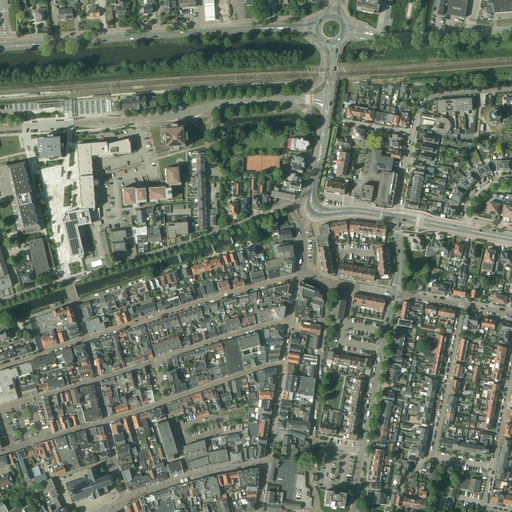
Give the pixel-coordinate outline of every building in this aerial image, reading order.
[(150,7),(150,4),(155,4),(154,0),(146,0),(147,4),(145,4),(145,7),(143,7),(143,14),(144,14),(144,15),(147,15),(147,14),(152,14),(152,7),(150,7)] [(169,0),(169,2),(163,2),(164,13),(172,12),(172,9),(176,8),(175,1),(174,0),(169,0)] [(179,0),(180,8),(195,7),(194,0),(179,0)] [(213,0),(203,0),(205,22),(215,22),(213,0)] [(375,11),(379,12),(380,6),(380,5),(381,1),(381,0),(359,0),(360,2),(359,2),(357,8),(362,9),(361,12),(375,14),(375,11)] [(436,0),(435,6),(439,7),(438,15),(443,16),(445,0),(436,0)] [(465,18),(468,2),(456,0),(449,0),(447,15),(465,18)] [(511,0),(487,0),(488,5),(493,4),(493,10),(494,12),(494,14),(511,12),(511,0)] [(126,11),(128,11),(128,4),(126,4),(125,2),(119,2),(119,4),(114,5),(114,10),(117,10),(118,16),(126,15),(126,11)] [(65,10),(65,20),(72,19),(72,12),(77,12),(76,6),(73,6),(73,9),(71,9),(65,10)] [(59,20),(65,20),(65,10),(58,10),(57,10),(56,7),(53,7),(53,14),(58,13),(59,20)] [(89,18),(99,17),(99,10),(96,10),(95,7),(89,7),(89,10),(89,18)] [(494,12),(493,10),(492,10),(491,10),(486,7),(482,11),(482,16),(487,19),(492,16),(492,13),(494,12)] [(37,13),(36,14),(37,22),(44,21),(43,13),(45,13),(45,9),(38,9),(38,11),(37,11),(37,13)] [(145,107),(155,107),(154,98),(144,99),(144,98),(132,99),(132,100),(122,100),(122,109),(133,108),(133,109),(136,109),(136,110),(141,110),(141,109),(145,108),(145,107)] [(472,98),(463,99),(464,112),(473,111),(472,98)] [(454,99),(446,100),(447,113),(455,112),(454,99)] [(463,99),(454,99),(455,112),(464,112),(463,99)] [(446,100),(437,101),(438,113),(447,113),(446,100)] [(353,118),(354,116),(353,116),(355,109),(355,107),(355,106),(348,105),(348,110),(346,110),(345,114),(347,114),(346,117),(353,118)] [(375,122),(381,123),(383,114),(384,106),(381,106),(380,113),(377,113),(375,122)] [(360,117),(362,108),(355,107),(355,109),(353,116),(354,116),(360,117)] [(369,107),(368,110),(367,118),(366,118),(366,120),(373,121),(375,108),(369,107)] [(387,124),(389,115),(390,107),(387,107),(386,114),(383,114),(381,123),(387,124)] [(367,118),(368,110),(362,108),(360,117),(366,118),(367,118)] [(392,115),(389,115),(387,124),(393,125),(394,117),(396,109),(393,108),(392,115)] [(491,116),(491,118),(491,119),(492,120),(492,121),(494,122),(495,123),(496,123),(497,123),(498,123),(499,124),(501,123),(500,122),(501,121),(501,120),(502,119),(502,117),(502,116),(501,115),(500,114),(499,113),(498,112),(497,112),(496,112),(495,111),(494,111),(493,111),(492,112),(492,113),(493,113),(492,114),(492,115),(491,116)] [(408,127),(409,119),(410,115),(402,113),(402,115),(400,126),(408,127)] [(433,125),(433,126),(433,127),(434,129),(434,130),(435,131),(435,132),(436,132),(437,133),(438,134),(439,134),(440,135),(441,135),(442,135),(443,135),(444,135),(445,135),(446,134),(447,134),(447,133),(448,133),(448,132),(449,132),(450,131),(450,130),(451,129),(451,127),(451,126),(451,125),(451,124),(450,123),(450,122),(449,121),(448,120),(447,119),(446,118),(444,118),(443,118),(442,117),(441,118),(440,118),(439,118),(438,119),(437,119),(436,120),(435,121),(435,122),(434,123),(434,124),(433,125)] [(163,135),(161,135),(161,143),(164,143),(164,149),(169,149),(171,149),(171,151),(178,151),(178,148),(185,148),(184,141),(187,141),(186,133),(184,134),(183,127),(177,127),(176,125),(169,126),(169,128),(163,129),(163,135)] [(353,134),(353,138),(355,139),(354,141),(355,143),(358,144),(360,142),(360,140),(364,140),(367,141),(368,133),(365,133),(366,131),(363,130),(363,129),(355,128),(354,134),(353,134)] [(432,146),(438,147),(440,138),(425,135),(425,136),(424,136),(423,140),(424,140),(424,142),(432,143),(432,146)] [(63,137),(37,139),(39,159),(38,159),(38,160),(64,158),(64,157),(62,137),(63,137)] [(292,139),(290,150),(294,151),(294,150),(305,152),(306,148),(307,147),(308,146),(309,147),(309,144),(308,144),(308,143),(307,142),(302,141),(303,139),(299,138),(299,140),(295,139),(295,140),(292,139)] [(345,140),(337,139),(336,144),(351,147),(352,142),(349,142),(349,141),(350,139),(345,138),(345,140)] [(79,182),(79,184),(79,185),(80,185),(81,210),(67,213),(67,214),(66,214),(65,216),(64,215),(62,218),(63,219),(62,221),(62,222),(70,258),(78,256),(78,258),(81,260),(83,256),(83,255),(90,253),(84,225),(91,223),(90,221),(100,218),(99,208),(95,209),(93,186),(97,186),(98,183),(97,181),(93,181),(93,180),(93,176),(91,157),(98,156),(98,158),(113,157),(113,155),(131,154),(130,142),(129,142),(128,139),(107,144),(106,142),(77,145),(79,182)] [(401,145),(401,143),(392,141),(391,147),(400,149),(402,149),(403,146),(403,145),(401,145)] [(438,147),(432,146),(424,144),(423,145),(422,145),(422,149),(423,149),(423,151),(431,152),(430,155),(436,156),(438,147)] [(1,169),(0,169),(6,197),(9,196),(10,200),(12,200),(19,231),(22,230),(23,235),(25,234),(25,235),(26,236),(27,236),(28,236),(44,232),(38,206),(40,205),(32,170),(27,171),(26,165),(24,165),(20,150),(2,154),(5,166),(1,167),(1,169)] [(393,159),(381,157),(382,151),(374,150),(369,173),(377,175),(378,169),(391,172),(393,159)] [(211,153),(209,154),(209,157),(213,157),(213,160),(218,160),(218,157),(218,156),(215,157),(215,153),(214,153),(214,151),(211,152),(211,153)] [(290,163),(304,165),(304,163),(302,163),(303,158),(301,158),(301,153),(296,152),(295,157),(294,157),(293,160),(291,160),(290,163)] [(435,165),(436,156),(430,155),(422,153),(422,155),(421,154),(420,159),(421,159),(421,160),(429,161),(428,164),(435,165)] [(503,161),(504,171),(510,171),(510,169),(511,168),(511,160),(509,160),(509,161),(503,161)] [(492,171),(494,170),(492,161),(488,163),(488,164),(483,166),(487,175),(493,173),(492,171)] [(497,172),(504,171),(503,161),(497,162),(497,161),(492,161),(494,170),(497,170),(497,172)] [(303,168),(304,165),(290,163),(290,166),(292,167),(291,170),(300,172),(301,168),(303,168)] [(416,169),(425,171),(426,171),(434,172),(435,169),(427,168),(425,168),(426,165),(417,163),(416,169)] [(477,165),(476,166),(477,168),(473,170),(478,177),(480,176),(481,178),(487,175),(483,166),(481,163),(477,165)] [(150,202),(168,200),(182,199),(179,170),(178,170),(177,168),(165,169),(166,184),(164,185),(164,187),(149,188),(150,202)] [(416,169),(415,175),(426,177),(431,177),(434,177),(435,176),(431,175),(425,174),(426,171),(425,171),(416,169)] [(466,178),(473,185),(477,180),(476,179),(478,177),(473,170),(469,173),(470,174),(466,178)] [(380,183),(396,186),(399,174),(382,171),(380,183)] [(289,173),(287,182),(299,185),(301,176),(289,173)] [(457,185),(465,190),(467,188),(468,190),(473,185),(466,178),(461,182),(457,185)] [(326,192),(336,194),(338,179),(335,179),(334,182),(336,182),(335,183),(328,182),(326,192)] [(338,179),(336,194),(345,195),(346,185),(339,184),(339,183),(341,183),(341,180),(338,179)] [(289,189),(294,190),(299,191),(300,185),(299,185),(287,182),(285,182),(285,184),(290,185),(289,189)] [(396,186),(380,183),(378,193),(395,196),(396,186)] [(371,203),(372,203),(374,192),(373,192),(374,187),(363,185),(362,192),(360,201),(371,203)] [(454,189),(451,193),(453,194),(462,199),(465,193),(463,192),(465,190),(457,185),(455,189),(456,189),(456,190),(454,189)] [(292,200),(294,190),(289,189),(274,186),(271,202),(275,203),(276,197),(292,200)] [(134,188),(122,189),(123,205),(133,204),(133,207),(139,207),(139,203),(145,202),(144,188),(137,189),(136,188),(134,188)] [(412,192),(411,197),(421,199),(423,199),(422,200),(427,201),(427,198),(421,197),(421,194),(421,193),(412,192)] [(393,207),(395,196),(378,193),(376,204),(393,207)] [(459,205),(462,199),(453,194),(451,200),(450,199),(448,203),(456,206),(457,204),(459,205)] [(259,208),(260,197),(252,197),(251,208),(255,208),(255,209),(257,209),(258,209),(259,208)] [(210,210),(210,216),(216,216),(217,216),(217,208),(219,208),(218,202),(220,202),(220,198),(214,199),(214,202),(214,210),(210,210)] [(250,199),(246,199),(242,199),(242,203),(241,203),(241,205),(241,206),(241,211),(248,212),(248,202),(250,202),(250,199)] [(236,215),(237,205),(237,200),(233,200),(233,205),(229,204),(229,205),(227,205),(226,209),(229,209),(229,215),(236,215)] [(410,202),(409,208),(419,209),(426,210),(427,207),(422,206),(422,207),(418,206),(419,203),(410,202)] [(445,207),(444,213),(449,214),(448,215),(454,216),(455,215),(456,216),(458,209),(456,209),(456,206),(448,203),(447,208),(445,207)] [(488,211),(488,213),(498,215),(500,205),(490,203),(489,205),(488,205),(487,211),(488,211)] [(505,217),(510,218),(511,207),(506,206),(506,205),(503,204),(501,213),(504,214),(503,216),(505,216),(505,217)] [(137,211),(138,223),(142,223),(142,226),(146,225),(144,210),(137,211)] [(344,222),(320,226),(321,235),(321,236),(331,235),(344,233),(349,232),(350,232),(381,236),(381,239),(385,240),(386,237),(387,226),(352,222),(351,222),(348,222),(346,222),(344,222)] [(167,226),(167,239),(176,239),(175,236),(188,235),(187,223),(173,223),(174,226),(167,226)] [(144,244),(147,244),(147,240),(146,240),(146,237),(147,237),(146,227),(143,227),(143,228),(135,228),(135,230),(136,234),(134,234),(135,241),(137,241),(136,241),(136,247),(141,247),(141,244),(144,244)] [(154,227),(146,229),(148,242),(155,242),(153,233),(155,233),(154,230),(154,227)] [(126,241),(128,241),(127,229),(109,231),(112,253),(127,251),(126,241)] [(291,235),(290,230),(278,232),(277,232),(278,234),(279,240),(291,238),(292,238),(292,235),(291,235)] [(335,277),(335,274),(335,272),(334,272),(331,258),(332,258),(333,259),(336,258),(335,252),(331,252),(332,254),(331,254),(329,247),(331,247),(330,242),(329,242),(328,237),(325,238),(318,240),(324,276),(329,275),(329,276),(335,277)] [(424,238),(415,237),(415,239),(414,239),(413,243),(412,243),(412,245),(412,246),(413,246),(413,247),(414,248),(414,249),(422,250),(424,238)] [(49,265),(51,265),(46,244),(42,245),(41,239),(29,242),(38,278),(44,276),(43,273),(46,272),(45,268),(47,268),(47,266),(49,265)] [(437,251),(441,252),(443,242),(442,242),(443,241),(439,240),(439,242),(437,241),(435,248),(431,247),(430,253),(430,257),(429,257),(433,258),(434,255),(437,256),(437,251)] [(443,242),(441,252),(444,253),(444,255),(447,256),(447,258),(450,258),(452,249),(452,248),(449,248),(449,244),(447,243),(447,242),(444,241),(444,243),(443,242)] [(283,277),(292,274),(293,273),(294,264),(295,258),(294,258),(294,253),(293,245),(293,244),(288,244),(287,245),(287,243),(283,244),(278,244),(272,245),(276,259),(268,261),(268,263),(269,266),(269,267),(265,268),(266,271),(268,280),(269,280),(272,279),(275,279),(275,278),(278,278),(280,277),(281,277),(283,276),(283,277)] [(461,257),(462,254),(463,245),(456,244),(454,256),(461,257)] [(250,247),(253,256),(260,254),(259,250),(258,250),(257,246),(251,248),(250,247)] [(473,247),(472,247),(471,251),(470,251),(469,257),(476,258),(477,254),(477,252),(478,252),(477,252),(478,248),(477,248),(476,247),(474,247),(473,247)] [(375,258),(390,257),(389,248),(379,248),(380,256),(379,256),(378,254),(375,255),(375,258)] [(487,250),(485,261),(485,262),(483,261),(481,270),(492,273),(495,258),(494,257),(494,255),(495,255),(495,253),(495,252),(495,251),(491,251),(491,250),(490,249),(489,249),(488,249),(488,250),(487,250)] [(243,280),(246,280),(244,272),(243,267),(244,266),(243,262),(247,260),(244,251),(243,250),(240,251),(240,252),(237,253),(240,262),(238,263),(242,278),(243,280)] [(238,266),(234,253),(229,255),(229,256),(231,263),(234,262),(235,267),(238,266)] [(502,263),(506,263),(508,253),(506,253),(505,253),(504,253),(502,253),(500,262),(497,261),(495,271),(499,272),(501,264),(502,264),(502,263)] [(232,268),(228,255),(222,257),(225,264),(227,264),(229,269),(232,268)] [(380,260),(380,267),(391,266),(390,257),(375,258),(376,261),(379,261),(379,260),(380,260)] [(220,258),(214,260),(217,268),(221,266),(222,268),(224,268),(223,266),(222,263),(221,263),(220,258)] [(208,262),(211,270),(214,269),(215,270),(217,269),(217,268),(214,260),(208,262)] [(211,270),(208,262),(208,261),(202,263),(202,264),(205,272),(208,271),(211,271),(211,270)] [(339,275),(348,277),(350,262),(347,261),(347,265),(348,265),(348,266),(341,265),(339,275)] [(348,277),(357,278),(359,268),(352,267),(352,266),(353,266),(354,263),(350,262),(348,277)] [(202,264),(196,266),(199,274),(199,275),(200,277),(202,276),(202,274),(201,273),(205,272),(202,264)] [(359,268),(357,278),(365,280),(368,265),(365,265),(364,268),(366,268),(366,269),(359,268)] [(368,265),(365,280),(374,282),(377,272),(369,270),(369,269),(371,269),(371,266),(368,265)] [(391,266),(380,267),(381,274),(380,274),(380,276),(391,275),(391,266)] [(188,268),(181,270),(183,278),(185,283),(188,282),(187,280),(191,279),(188,268)] [(0,270),(0,277),(8,275),(6,269),(0,270)] [(26,270),(29,282),(34,281),(33,277),(33,276),(34,275),(33,270),(30,270),(30,269),(26,270)] [(19,272),(20,279),(22,278),(23,280),(24,284),(29,282),(26,270),(19,272)] [(171,273),(174,285),(176,284),(176,283),(179,282),(177,277),(180,276),(178,271),(176,272),(171,273)] [(174,285),(171,273),(165,275),(168,285),(173,283),(174,285)] [(0,290),(12,286),(8,275),(0,277),(0,290)] [(169,290),(168,285),(165,275),(159,277),(162,286),(165,285),(166,286),(167,289),(168,290),(169,290)] [(162,286),(159,277),(153,279),(156,288),(162,286)] [(425,279),(417,277),(416,284),(424,285),(425,279)] [(244,286),(243,280),(242,278),(238,280),(237,278),(234,279),(234,281),(231,281),(234,289),(244,286)] [(151,290),(156,288),(153,279),(148,281),(151,290)] [(222,282),(225,292),(230,290),(227,281),(223,282),(223,279),(221,280),(221,283),(222,282)] [(434,292),(438,292),(439,283),(436,282),(436,280),(431,279),(429,286),(432,287),(432,290),(435,290),(434,292)] [(439,283),(438,292),(441,293),(441,292),(444,292),(445,290),(448,291),(447,293),(450,293),(452,283),(443,281),(443,284),(439,283)] [(461,283),(459,295),(462,296),(464,297),(464,296),(465,296),(466,292),(468,292),(469,286),(465,285),(465,281),(462,281),(461,283)] [(317,300),(323,301),(324,297),(317,289),(315,288),(310,286),(310,285),(309,284),(308,284),(308,285),(303,283),(299,282),(297,294),(312,298),(317,300)] [(200,297),(215,292),(214,289),(212,283),(202,286),(203,287),(198,289),(200,297)] [(456,295),(459,295),(461,283),(459,283),(458,287),(455,287),(453,294),(454,294),(454,295),(456,295)] [(284,296),(290,296),(290,291),(291,285),(286,284),(286,285),(283,285),(284,291),(285,291),(285,294),(282,294),(282,297),(284,298),(284,296)] [(138,286),(137,287),(139,294),(140,296),(146,294),(143,285),(138,286)] [(474,285),(474,287),(473,290),(472,290),(472,291),(471,293),(472,293),(471,298),(477,299),(478,294),(479,294),(479,291),(478,291),(479,286),(474,285)] [(125,290),(121,292),(123,299),(124,303),(129,301),(125,290)] [(342,320),(346,302),(345,302),(346,292),(337,291),(335,300),(334,300),(331,318),(333,318),(333,323),(340,324),(341,320),(342,320)] [(493,302),(500,303),(501,296),(502,292),(498,291),(495,293),(491,292),(490,297),(494,298),(493,302)] [(185,293),(184,293),(187,303),(189,303),(192,301),(189,293),(187,294),(186,293),(185,293)] [(323,301),(317,300),(312,298),(297,294),(297,300),(313,304),(323,307),(323,306),(323,301)] [(112,295),(104,298),(108,312),(118,309),(117,307),(116,307),(116,306),(114,302),(112,295)] [(501,296),(500,303),(506,304),(506,300),(511,301),(511,296),(507,295),(507,297),(501,296)] [(241,303),(240,296),(223,301),(225,306),(232,305),(232,304),(241,303)] [(284,298),(282,297),(280,297),(279,296),(278,296),(274,296),(270,297),(269,301),(271,301),(288,304),(289,296),(290,297),(290,296),(284,296),(284,298)] [(171,297),(175,307),(180,305),(177,297),(174,298),(174,297),(171,297)] [(262,300),(261,300),(261,305),(256,305),(256,306),(257,314),(257,324),(277,320),(278,320),(280,319),(282,318),(283,317),(284,315),(284,313),(285,310),(286,310),(286,307),(281,305),(279,305),(271,305),(271,301),(269,301),(270,297),(268,298),(262,299),(262,300)] [(104,298),(98,299),(102,309),(104,309),(105,313),(108,312),(104,298)] [(170,309),(167,300),(164,301),(163,300),(161,301),(165,310),(170,309)] [(312,306),(313,304),(297,300),(296,305),(312,309),(312,306)] [(82,309),(90,307),(99,305),(98,301),(89,303),(89,302),(80,305),(82,309)] [(159,312),(165,310),(161,301),(159,301),(159,303),(156,303),(159,311),(159,312)] [(403,307),(410,309),(416,310),(416,307),(412,306),(410,306),(411,303),(404,302),(403,307)] [(156,311),(153,303),(136,308),(136,307),(128,309),(131,318),(131,320),(132,320),(132,319),(139,317),(144,316),(144,315),(144,316),(144,315),(146,315),(147,315),(147,314),(149,314),(150,314),(150,313),(152,313),(153,313),(152,313),(155,312),(156,311)] [(207,305),(208,310),(210,310),(211,313),(209,313),(210,315),(211,321),(213,320),(212,315),(211,313),(218,312),(216,303),(211,304),(207,305)] [(322,316),(323,307),(313,304),(312,306),(312,309),(312,310),(319,312),(319,315),(318,316),(318,319),(322,319),(322,316)] [(310,318),(312,310),(312,309),(296,305),(294,316),(310,318)] [(63,326),(65,325),(75,322),(73,316),(74,316),(71,308),(69,307),(65,308),(52,312),(37,318),(38,322),(41,333),(46,332),(53,329),(63,326)] [(123,314),(121,314),(124,323),(130,321),(130,320),(127,312),(126,308),(121,309),(123,314)] [(97,313),(96,311),(83,314),(84,319),(85,319),(93,317),(92,315),(97,313)] [(246,318),(248,327),(255,325),(253,315),(253,313),(246,315),(245,314),(247,318),(246,318)] [(118,325),(124,323),(121,314),(115,316),(117,324),(118,325)] [(463,327),(463,331),(466,331),(467,329),(470,329),(470,328),(475,329),(476,329),(477,325),(479,318),(466,315),(463,327)] [(103,323),(108,321),(107,318),(104,319),(103,316),(85,322),(88,333),(89,333),(90,334),(93,333),(94,333),(105,329),(103,323)] [(236,320),(225,323),(225,324),(228,333),(242,329),(238,318),(236,318),(236,320)] [(41,333),(38,322),(34,323),(33,319),(26,321),(31,342),(34,351),(42,349),(37,334),(41,333)] [(485,327),(488,328),(490,320),(484,319),(481,330),(484,330),(485,327)] [(319,337),(321,325),(301,322),(299,333),(301,333),(301,334),(314,336),(319,337)] [(495,340),(494,343),(500,344),(500,343),(509,345),(510,340),(511,332),(511,331),(511,324),(507,323),(503,322),(503,324),(499,324),(498,329),(505,331),(504,336),(504,339),(501,338),(500,341),(495,340)] [(209,323),(206,323),(207,328),(207,329),(208,333),(209,338),(209,339),(217,336),(217,335),(216,330),(215,331),(214,327),(210,328),(209,323)] [(64,331),(64,332),(65,336),(66,336),(68,335),(78,332),(77,326),(66,329),(65,325),(63,326),(64,331)] [(11,338),(14,337),(12,333),(10,334),(8,327),(0,329),(0,338),(2,342),(3,342),(4,345),(9,343),(8,340),(11,339),(11,338)] [(270,329),(271,338),(282,338),(281,332),(283,331),(282,328),(281,327),(270,329)] [(201,328),(196,329),(198,336),(202,335),(203,340),(203,341),(208,339),(207,338),(206,333),(208,333),(207,329),(207,328),(204,328),(201,329),(201,328)] [(46,332),(47,337),(41,339),(44,348),(57,344),(53,329),(46,332)] [(130,330),(126,331),(130,343),(135,342),(134,341),(131,329),(130,330)] [(257,342),(259,342),(258,339),(267,339),(269,338),(269,329),(258,332),(253,333),(256,348),(257,347),(257,342)] [(125,331),(117,334),(120,341),(120,342),(124,340),(128,339),(125,331)] [(66,336),(67,341),(80,337),(78,332),(68,335),(66,336)] [(115,348),(120,347),(118,341),(120,341),(117,334),(111,336),(115,348)] [(303,348),(306,349),(306,347),(303,347),(304,340),(308,340),(308,336),(300,335),(300,336),(294,335),(291,335),(290,343),(301,345),(300,348),(303,348)] [(105,338),(108,348),(109,351),(114,350),(112,344),(110,337),(110,336),(105,338)] [(238,338),(240,352),(243,351),(247,350),(244,336),(238,338)] [(176,339),(152,347),(156,357),(182,348),(178,337),(176,337),(176,339)] [(244,370),(240,352),(238,338),(223,342),(226,357),(225,357),(227,365),(222,366),(220,358),(218,359),(219,366),(222,377),(234,373),(244,370)] [(269,346),(280,346),(280,345),(281,338),(282,338),(271,338),(271,339),(269,339),(269,338),(267,339),(268,346),(269,346)] [(103,348),(101,339),(97,340),(90,342),(92,351),(103,348)] [(461,339),(460,344),(475,347),(476,345),(468,344),(469,341),(461,339)] [(146,342),(144,343),(145,347),(149,359),(153,358),(150,348),(148,349),(146,342)] [(257,342),(257,347),(257,354),(257,362),(265,363),(265,351),(264,351),(264,347),(259,347),(259,342),(257,342)] [(24,346),(26,354),(32,352),(30,344),(24,346)] [(77,356),(87,353),(85,346),(83,344),(72,348),(70,348),(61,351),(64,358),(65,362),(66,366),(73,364),(73,362),(74,360),(73,357),(77,356)] [(215,355),(220,354),(216,344),(209,346),(211,351),(213,350),(215,355)] [(265,351),(265,363),(267,363),(277,362),(278,361),(278,356),(280,346),(269,346),(268,346),(264,347),(264,351),(265,351)] [(115,348),(119,361),(122,369),(126,367),(120,347),(115,348)] [(257,366),(257,362),(257,354),(257,347),(257,352),(252,353),(251,349),(250,349),(251,354),(244,356),(243,354),(243,351),(240,352),(244,370),(257,366)] [(204,369),(205,372),(209,371),(209,370),(207,357),(205,348),(193,351),(195,356),(197,362),(199,361),(198,357),(202,356),(203,363),(194,366),(196,371),(196,372),(199,371),(203,369),(204,369)] [(138,349),(136,350),(137,353),(138,356),(140,363),(141,362),(145,361),(143,355),(142,351),(142,350),(139,351),(139,349),(138,349)] [(95,360),(100,359),(102,358),(106,357),(104,353),(101,354),(101,352),(102,351),(101,350),(92,352),(95,360)] [(136,354),(132,355),(132,356),(135,365),(135,364),(140,363),(138,356),(137,353),(136,350),(135,350),(135,351),(135,352),(136,354)] [(466,354),(466,351),(459,350),(458,355),(473,358),(474,356),(466,354)] [(61,351),(54,353),(54,354),(56,361),(59,360),(60,363),(65,362),(64,358),(61,351)] [(192,357),(195,356),(193,351),(182,355),(185,362),(184,363),(185,365),(189,364),(188,361),(192,359),(192,357)] [(311,365),(316,366),(317,357),(310,356),(289,352),(288,352),(287,362),(303,364),(311,365)] [(78,362),(88,359),(87,353),(77,356),(78,362)] [(54,354),(48,356),(51,365),(56,363),(54,354)] [(132,356),(124,358),(127,367),(135,365),(132,356)] [(122,369),(119,361),(115,363),(111,364),(112,367),(111,367),(113,372),(122,369)] [(11,368),(14,378),(16,377),(19,385),(25,383),(24,380),(21,381),(19,376),(33,372),(32,369),(30,362),(11,368)] [(300,369),(302,371),(303,364),(287,362),(286,368),(296,370),(296,369),(300,369)] [(105,363),(96,366),(99,375),(100,376),(113,372),(111,367),(111,365),(106,366),(105,363)] [(78,367),(79,371),(79,372),(83,371),(84,374),(91,372),(90,364),(78,367)] [(456,364),(455,370),(467,372),(468,370),(465,369),(465,366),(456,364)] [(222,377),(219,366),(212,369),(214,380),(222,378),(222,377)] [(0,404),(19,399),(12,379),(14,378),(11,368),(0,371),(0,384),(3,393),(0,393),(0,404)] [(77,375),(76,371),(75,372),(74,368),(67,370),(71,383),(72,384),(79,382),(78,377),(76,377),(76,376),(77,375)] [(265,381),(270,381),(270,378),(275,377),(276,370),(275,368),(263,370),(258,372),(259,378),(259,387),(263,387),(263,384),(265,384),(265,381)] [(296,370),(286,368),(285,374),(285,375),(301,377),(302,371),(300,369),(296,369),(296,370)] [(78,377),(79,382),(92,379),(93,378),(91,372),(84,374),(83,371),(79,372),(79,371),(76,371),(77,375),(76,376),(76,377),(78,377)] [(118,376),(120,387),(121,389),(126,388),(126,387),(128,386),(128,387),(134,386),(132,377),(131,372),(118,376)] [(176,372),(168,374),(170,382),(171,386),(173,395),(186,390),(186,383),(185,383),(178,384),(177,381),(178,381),(176,372)] [(147,386),(147,387),(148,387),(149,390),(152,390),(151,386),(151,384),(150,380),(150,379),(149,375),(148,374),(145,375),(143,375),(145,380),(141,381),(141,382),(145,381),(147,386)] [(310,378),(301,377),(285,375),(283,391),(313,396),(315,379),(310,378)] [(62,376),(57,378),(60,388),(65,386),(62,376)] [(100,382),(102,388),(115,384),(116,388),(120,387),(118,376),(113,377),(113,378),(100,382)] [(43,392),(41,383),(38,384),(37,380),(37,378),(35,378),(35,382),(38,394),(43,392)] [(42,378),(40,379),(40,380),(41,383),(43,392),(49,391),(45,379),(43,380),(42,378)] [(423,384),(436,387),(437,381),(431,380),(431,379),(427,378),(426,382),(423,381),(422,384),(423,384)] [(49,391),(54,389),(52,379),(46,381),(49,391)] [(232,388),(233,393),(234,398),(241,397),(239,389),(238,379),(237,379),(231,381),(231,382),(232,388)] [(38,394),(35,382),(19,386),(23,398),(38,394)] [(230,382),(224,384),(227,392),(229,391),(230,392),(230,394),(231,399),(234,398),(233,390),(230,382)] [(263,387),(259,387),(256,387),(256,390),(257,390),(260,391),(274,392),(274,391),(275,383),(265,384),(263,384),(263,387)] [(103,393),(111,391),(116,389),(116,388),(115,384),(102,388),(103,393)] [(436,387),(423,384),(422,387),(429,388),(429,391),(435,392),(436,387)] [(80,388),(77,389),(79,399),(80,405),(81,407),(80,407),(82,414),(84,424),(86,423),(92,421),(92,422),(93,422),(93,421),(102,419),(99,407),(96,394),(95,394),(95,392),(93,385),(80,388)] [(143,388),(142,386),(138,387),(139,390),(135,391),(137,397),(138,400),(139,400),(141,407),(145,405),(141,389),(143,389),(143,388)] [(211,389),(214,399),(217,408),(217,410),(222,409),(218,397),(216,387),(211,389)] [(488,391),(487,395),(497,396),(498,391),(484,388),(483,390),(488,391)] [(77,389),(70,391),(70,392),(74,402),(74,406),(76,415),(76,416),(78,425),(79,425),(84,424),(82,414),(80,407),(81,407),(80,405),(79,399),(77,389)] [(112,395),(104,397),(108,415),(109,416),(110,416),(112,415),(112,416),(112,415),(116,414),(114,405),(119,403),(117,394),(116,389),(111,391),(112,395)] [(260,391),(259,400),(272,401),(274,392),(260,391)] [(313,396),(283,391),(281,399),(312,402),(313,396)] [(231,400),(231,399),(230,394),(230,392),(221,394),(223,402),(231,400)] [(65,396),(64,393),(58,395),(60,404),(65,403),(65,404),(66,404),(66,403),(66,402),(65,396)] [(202,405),(201,402),(198,393),(194,395),(196,403),(198,402),(200,407),(202,407),(202,405)] [(120,394),(117,394),(119,403),(114,405),(116,414),(128,411),(125,400),(124,397),(121,397),(120,394)] [(55,408),(57,408),(57,407),(58,407),(57,405),(60,404),(58,395),(48,398),(52,412),(56,411),(55,408)] [(189,396),(184,398),(187,407),(188,407),(193,405),(189,396)] [(128,411),(141,407),(139,400),(138,400),(137,397),(125,400),(128,411)] [(52,433),(56,432),(54,422),(52,412),(48,398),(43,399),(48,419),(52,433)] [(182,409),(183,409),(186,408),(187,410),(189,410),(188,407),(187,407),(184,398),(179,400),(182,409)] [(248,404),(248,407),(271,410),(271,409),(270,409),(272,402),(265,401),(259,400),(256,400),(254,400),(251,400),(249,399),(249,400),(248,400),(248,401),(248,404)] [(280,405),(300,408),(300,406),(305,407),(312,408),(312,402),(281,399),(280,405)] [(183,410),(183,409),(182,409),(179,400),(166,404),(170,416),(172,415),(172,414),(183,410)] [(384,405),(395,408),(399,408),(401,409),(402,409),(403,405),(400,405),(399,406),(393,405),(394,402),(385,401),(384,405)] [(456,406),(456,403),(450,402),(449,407),(455,409),(458,409),(462,410),(462,407),(456,406)] [(299,411),(300,408),(280,405),(279,412),(299,415),(299,411)] [(70,407),(67,408),(68,413),(69,416),(72,415),(72,417),(75,416),(75,413),(74,410),(73,410),(73,406),(71,407),(70,407)] [(59,418),(59,420),(60,425),(62,424),(63,430),(67,428),(66,422),(64,419),(63,414),(61,407),(57,408),(55,408),(56,411),(57,411),(58,414),(59,418)] [(147,412),(150,420),(156,419),(156,421),(161,420),(160,417),(165,415),(163,407),(147,412)] [(271,410),(248,407),(248,413),(258,414),(270,415),(271,410)] [(139,415),(142,427),(143,427),(144,435),(146,435),(150,433),(154,432),(152,428),(148,429),(147,423),(151,422),(150,420),(147,412),(139,415)] [(310,416),(299,415),(279,412),(277,420),(298,422),(298,421),(306,422),(310,423),(310,416)] [(270,415),(258,414),(248,413),(248,423),(257,424),(258,420),(260,420),(269,421),(270,415)] [(453,420),(456,420),(459,421),(460,418),(456,417),(456,418),(453,418),(454,414),(448,413),(446,418),(453,420)] [(69,416),(69,418),(69,420),(71,427),(78,425),(76,416),(75,416),(72,417),(72,415),(69,416)] [(428,425),(430,420),(416,417),(416,420),(423,421),(422,424),(428,425)] [(127,436),(127,438),(130,438),(131,443),(132,445),(132,447),(135,446),(135,448),(137,448),(137,446),(135,440),(128,418),(122,420),(126,432),(126,433),(126,435),(127,435),(127,436)] [(57,432),(63,430),(62,424),(60,425),(59,420),(54,422),(56,432),(57,432)] [(277,420),(276,428),(277,428),(276,430),(293,432),(308,437),(309,431),(310,423),(306,422),(298,421),(298,422),(277,420)] [(168,421),(164,422),(157,425),(169,462),(175,461),(173,455),(177,453),(168,421)] [(256,428),(257,424),(248,423),(248,436),(250,437),(250,435),(255,436),(257,436),(258,433),(256,433),(256,428)] [(123,426),(122,425),(120,425),(120,424),(111,427),(113,435),(120,434),(125,432),(123,428),(121,428),(121,426),(123,426)] [(99,436),(105,434),(103,426),(97,427),(99,436)] [(88,430),(90,436),(93,435),(94,437),(99,436),(97,427),(88,430)] [(141,431),(139,431),(140,434),(137,435),(138,440),(140,440),(141,445),(147,443),(144,435),(143,427),(140,428),(141,431)] [(421,435),(428,436),(429,430),(417,428),(417,431),(422,432),(421,435)] [(248,436),(248,430),(242,431),(242,437),(241,441),(244,460),(249,460),(249,448),(250,437),(248,436)] [(79,446),(80,446),(85,445),(87,444),(88,444),(86,437),(85,431),(75,434),(74,434),(78,445),(79,446)] [(448,438),(449,434),(449,432),(446,432),(445,440),(441,439),(440,446),(446,447),(448,440),(448,438)] [(241,441),(242,437),(242,433),(224,436),(227,452),(229,461),(230,460),(230,461),(231,464),(244,462),(244,460),(241,441)] [(68,437),(71,447),(78,445),(74,434),(69,435),(68,437)] [(95,441),(94,437),(93,435),(90,436),(86,437),(88,444),(91,443),(94,442),(95,441)] [(128,439),(127,438),(127,436),(127,435),(126,435),(120,437),(114,439),(114,443),(124,440),(125,440),(128,439)] [(250,437),(249,448),(249,460),(254,459),(256,448),(257,443),(258,436),(257,436),(255,436),(250,435),(250,437)] [(301,447),(305,447),(307,447),(308,442),(304,441),(304,440),(292,436),(284,435),(284,436),(283,436),(282,445),(301,447)] [(65,437),(65,436),(54,439),(59,453),(63,462),(66,472),(74,470),(73,466),(74,465),(73,463),(71,456),(70,453),(65,437)] [(204,440),(209,465),(218,463),(219,463),(229,461),(228,460),(224,436),(212,438),(212,439),(204,440)] [(71,456),(81,453),(79,448),(81,447),(80,446),(79,446),(78,445),(71,447),(68,437),(65,437),(70,453),(71,456)] [(59,453),(54,439),(49,441),(54,456),(57,465),(63,462),(59,453)] [(426,441),(414,439),(413,441),(419,443),(419,446),(425,447),(426,441)] [(200,468),(209,465),(204,440),(183,447),(186,455),(184,456),(189,472),(194,470),(200,468)] [(44,459),(54,456),(49,441),(35,445),(40,460),(44,459)] [(390,444),(386,443),(377,441),(377,445),(385,447),(385,445),(389,446),(390,446),(390,449),(391,450),(394,450),(395,444),(390,443),(390,444)] [(116,453),(130,449),(129,446),(132,445),(131,443),(128,444),(126,444),(115,448),(116,453)] [(257,443),(256,448),(254,459),(260,459),(263,458),(265,444),(257,443)] [(108,450),(107,444),(97,447),(97,446),(96,446),(95,444),(92,445),(94,453),(108,450)] [(161,444),(156,446),(157,448),(159,455),(161,459),(165,458),(161,444)] [(24,450),(29,464),(34,463),(32,457),(34,456),(35,460),(38,459),(39,462),(40,462),(40,460),(35,445),(24,450)] [(304,453),(305,447),(301,447),(282,445),(281,454),(284,455),(284,456),(285,458),(291,458),(296,459),(297,452),(304,453)] [(118,459),(132,454),(133,454),(133,453),(136,452),(135,448),(132,449),(132,448),(130,449),(116,453),(118,459)] [(147,449),(141,451),(144,460),(151,458),(150,454),(149,449),(148,449),(147,449)] [(424,452),(410,449),(410,452),(417,454),(417,457),(423,458),(424,452)] [(24,450),(16,452),(18,458),(16,458),(17,460),(17,461),(18,460),(26,481),(34,478),(29,464),(24,450)] [(109,452),(99,455),(101,461),(102,461),(109,459),(110,457),(109,452)] [(17,460),(16,458),(15,455),(14,453),(7,455),(8,456),(10,465),(13,464),(15,468),(18,466),(16,461),(17,460)] [(81,453),(71,456),(73,463),(74,465),(73,466),(74,470),(85,466),(81,453)] [(132,455),(132,454),(118,459),(120,467),(134,463),(132,456),(132,455)] [(97,455),(85,459),(87,466),(99,462),(97,455)] [(151,458),(159,482),(167,479),(161,459),(159,455),(157,456),(151,458)] [(0,467),(9,465),(6,457),(6,456),(0,457),(0,467)] [(299,461),(298,461),(281,459),(279,457),(272,456),(266,491),(283,494),(281,507),(301,510),(302,506),(306,507),(311,506),(312,498),(309,498),(310,490),(305,487),(305,475),(304,468),(298,465),(299,461)] [(147,470),(151,484),(159,482),(151,458),(144,460),(147,470)] [(147,470),(144,460),(138,462),(136,462),(138,467),(138,468),(139,467),(138,466),(141,465),(142,468),(139,469),(140,472),(147,470)] [(408,462),(408,461),(402,460),(401,463),(406,464),(405,469),(403,469),(402,472),(409,473),(409,471),(411,471),(412,465),(407,464),(407,461),(408,462)] [(166,465),(170,478),(183,474),(179,461),(166,465)] [(63,462),(57,465),(54,467),(57,475),(66,472),(63,462)] [(134,463),(120,467),(120,468),(120,469),(121,470),(121,471),(121,472),(130,469),(130,468),(133,467),(134,469),(136,469),(136,468),(138,467),(136,462),(134,463)] [(435,464),(428,463),(428,465),(424,464),(422,469),(427,470),(426,472),(430,473),(429,474),(428,476),(429,477),(432,477),(432,476),(435,477),(436,471),(433,470),(435,464)] [(39,467),(33,469),(36,477),(42,475),(39,467)] [(125,483),(133,480),(133,479),(131,471),(134,469),(133,467),(130,468),(130,469),(121,472),(122,475),(123,477),(125,483)] [(101,492),(103,491),(104,492),(103,493),(104,493),(110,491),(111,491),(111,490),(110,490),(109,485),(110,485),(111,486),(111,485),(111,484),(113,483),(114,484),(114,483),(113,482),(114,480),(115,480),(114,479),(113,477),(114,477),(113,476),(112,477),(111,476),(111,474),(110,474),(110,475),(108,475),(107,474),(107,476),(105,476),(105,475),(104,475),(104,476),(102,477),(102,476),(101,476),(102,477),(100,478),(99,477),(98,477),(99,478),(98,479),(94,468),(85,471),(88,478),(86,478),(86,476),(83,476),(83,478),(83,479),(80,480),(79,479),(78,479),(79,480),(75,482),(75,481),(74,481),(74,482),(70,483),(70,482),(69,482),(70,483),(66,485),(66,484),(65,484),(65,485),(64,485),(65,486),(67,490),(65,491),(65,492),(68,491),(69,496),(67,497),(67,498),(70,498),(72,504),(73,504),(73,503),(76,501),(77,502),(77,501),(81,500),(81,501),(82,500),(81,499),(85,498),(86,499),(86,498),(89,497),(89,498),(90,499),(91,498),(91,497),(92,500),(96,499),(96,497),(102,495),(101,492)] [(509,470),(506,469),(499,468),(498,473),(511,476),(511,473),(508,472),(509,470)] [(253,475),(252,469),(248,469),(248,470),(237,471),(237,472),(240,487),(247,486),(247,483),(251,484),(251,481),(252,480),(254,480),(255,475),(253,475)] [(147,470),(140,472),(145,486),(151,484),(147,470)] [(140,472),(132,474),(133,477),(134,476),(135,478),(133,479),(133,480),(136,489),(145,486),(140,472)] [(229,473),(231,484),(235,484),(236,488),(237,488),(238,490),(240,489),(240,487),(237,472),(229,473)] [(0,496),(4,495),(1,490),(14,484),(8,473),(0,476),(0,496)] [(232,487),(231,484),(229,473),(222,475),(224,486),(225,488),(232,487)] [(224,486),(222,475),(215,476),(219,490),(225,488),(224,486)] [(206,478),(210,497),(212,503),(213,502),(221,500),(220,496),(219,490),(215,476),(213,477),(208,478),(206,478)] [(200,500),(210,497),(206,478),(197,480),(199,493),(200,498),(200,500)] [(460,478),(458,488),(469,490),(469,492),(478,493),(481,480),(471,479),(471,480),(460,478)] [(46,494),(55,489),(52,482),(51,479),(42,483),(46,494)] [(129,492),(136,489),(133,480),(125,483),(128,491),(129,492)] [(200,502),(200,500),(200,498),(199,493),(197,480),(192,482),(193,490),(194,489),(196,502),(197,510),(201,509),(200,502)] [(190,507),(192,507),(196,506),(196,502),(194,489),(193,490),(192,482),(187,483),(190,507)] [(191,511),(190,508),(192,507),(190,507),(187,483),(180,485),(182,492),(184,497),(185,498),(188,511),(191,511)] [(247,483),(247,486),(247,491),(250,491),(250,492),(256,491),(257,491),(257,484),(251,484),(247,483)] [(180,485),(176,487),(178,498),(181,509),(181,511),(187,511),(185,503),(184,498),(185,498),(184,497),(182,492),(180,485)] [(172,506),(173,510),(173,511),(181,509),(178,498),(176,487),(175,487),(168,489),(171,499),(172,506)] [(55,489),(46,494),(47,497),(51,495),(57,493),(55,489)] [(154,494),(156,499),(158,505),(159,510),(159,511),(173,511),(173,510),(172,506),(171,499),(168,489),(154,494)] [(438,505),(438,508),(439,509),(442,510),(442,511),(449,511),(450,511),(452,502),(453,503),(454,498),(456,491),(450,489),(449,497),(448,497),(448,498),(442,497),(441,500),(440,504),(438,505)] [(419,500),(416,499),(414,508),(420,509),(423,491),(420,490),(419,497),(420,497),(419,500)] [(256,498),(256,491),(250,492),(246,492),(247,496),(241,497),(242,500),(246,499),(247,499),(256,498)] [(273,511),(280,511),(281,507),(283,494),(266,491),(264,503),(268,503),(267,511),(273,511)] [(326,491),(324,504),(329,505),(328,506),(339,507),(339,506),(344,507),(346,494),(326,491)] [(377,492),(376,498),(385,499),(385,500),(388,500),(389,500),(390,497),(386,496),(386,493),(377,492)] [(154,494),(148,496),(149,501),(153,511),(159,510),(158,505),(156,499),(154,494)] [(400,495),(397,495),(395,505),(399,506),(399,507),(400,507),(401,506),(402,507),(404,495),(401,495),(400,495)] [(56,507),(62,503),(59,498),(59,496),(53,499),(56,507)] [(149,501),(148,496),(147,496),(144,497),(146,503),(148,507),(149,511),(159,511),(159,510),(153,511),(149,501)] [(149,511),(148,507),(146,503),(144,497),(139,500),(143,511),(142,511),(149,511)] [(229,511),(229,510),(229,508),(227,499),(221,500),(213,502),(216,510),(216,511),(219,511),(223,511),(229,511)] [(255,511),(255,501),(249,502),(247,502),(247,500),(246,501),(246,499),(242,500),(240,500),(243,511),(252,511),(255,511)] [(243,511),(240,500),(234,502),(232,502),(234,509),(235,508),(235,511),(243,511)] [(33,511),(27,501),(10,511),(9,511),(33,511)] [(135,508),(136,510),(137,511),(142,510),(138,501),(131,504),(133,509),(135,508)]
